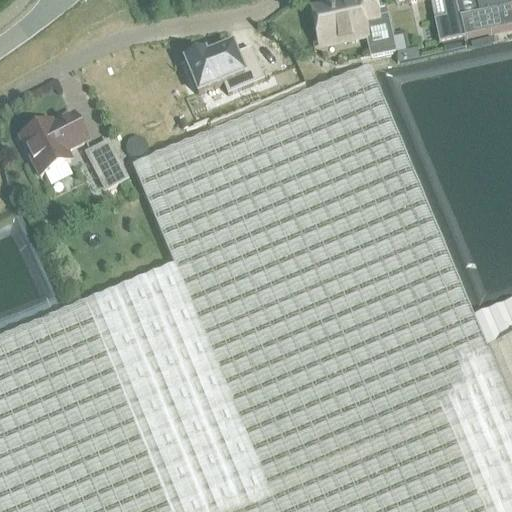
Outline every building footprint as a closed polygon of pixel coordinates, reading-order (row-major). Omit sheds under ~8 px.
[(327,8),(310,12),(319,53),(365,42),(369,62),(395,56),(396,56),(392,37),(382,0),(337,0),(326,3),(327,8)] [(429,0),(429,1),(430,2),(439,46),(463,41),(453,0),(429,0)] [(511,17),(507,0),(453,0),(463,41),(511,29),(511,17)] [(459,44),(442,48),(443,55),(461,52),(459,44)] [(205,57),(184,66),(197,98),(223,88),(227,98),(264,83),(251,51),(235,58),(232,50),(206,61),(205,57)] [(511,511),(511,420),(484,354),(511,342),(511,304),(473,320),(367,71),(131,168),(172,268),(0,338),(0,511),(511,511)] [(64,155),(85,144),(72,119),(41,135),(40,132),(39,131),(19,141),(39,179),(69,164),(64,155)] [(84,156),(105,195),(129,183),(108,144),(84,156)] [(44,228),(37,231),(42,243),(55,238),(51,231),(44,228)] [(511,342),(484,354),(511,420),(511,342)]
